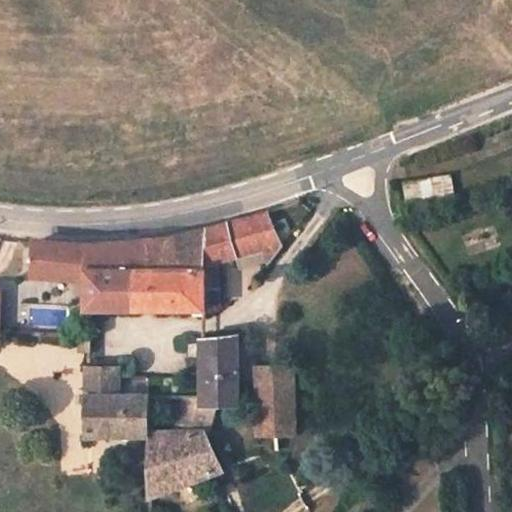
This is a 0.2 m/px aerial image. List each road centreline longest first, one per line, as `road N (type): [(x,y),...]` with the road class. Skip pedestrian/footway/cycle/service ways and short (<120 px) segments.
road 1 (unclassified): [(475,511),(470,414),(449,329),(340,163)]
road 2 (unclassified): [(340,163),(131,221),(0,210)]
road 3 (unknown): [(340,163),(263,335)]
road 4 (unclassified): [(511,96),(340,163)]
